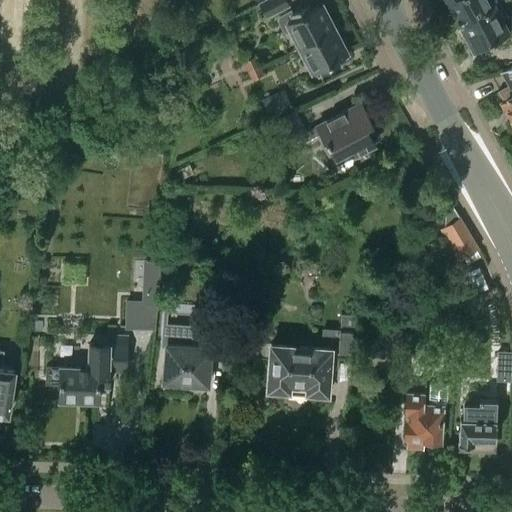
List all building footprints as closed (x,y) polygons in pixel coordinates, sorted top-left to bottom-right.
[(285,0),(264,0),(259,3),(266,17),(288,5),(285,0)] [(447,0),(460,24),(494,5),(499,2),(503,0),(447,0)] [(499,2),(494,5),(460,24),(473,50),(511,29),(511,14),(507,17),(499,2)] [(307,4),(292,11),(290,9),(278,15),(277,19),(283,30),(287,31),(291,29),(299,46),(333,28),(320,3),(309,9),(307,4)] [(349,58),(333,28),(299,46),(312,71),(319,68),(322,72),(349,58)] [(247,70),(258,65),(254,56),(243,61),(247,70)] [(262,74),(258,65),(247,70),(251,79),(262,74)] [(511,83),(499,91),(503,99),(499,102),(500,103),(502,102),(511,120),(511,83)] [(261,101),(269,119),(292,109),(283,91),(261,101)] [(359,103),(317,125),(305,132),(293,111),(273,121),(284,142),(300,134),(304,141),(320,133),(328,146),(329,145),(335,157),(352,148),(355,154),(374,145),(364,127),(370,124),(359,103)] [(459,218),(448,200),(445,202),(443,229),(459,218)] [(477,249),(459,218),(443,229),(461,258),(462,258),(477,249)] [(232,257),(232,269),(244,269),(244,257),(232,257)] [(125,297),(125,326),(158,326),(159,259),(142,258),(142,297),(125,297)] [(166,315),(164,315),(162,346),(161,346),(160,360),(165,361),(163,380),(167,381),(170,384),(180,384),(183,382),(206,383),(209,354),(223,355),(225,324),(224,322),(223,321),(212,314),(210,313),(208,313),(202,312),(199,313),(198,316),(197,326),(165,324),(166,315)] [(334,352),(330,351),(330,349),(270,344),(266,389),(286,390),(286,392),(307,394),(307,392),(327,394),(330,356),(350,358),(354,316),(340,315),(339,331),(322,329),(322,336),(338,337),(337,346),(334,346),(334,352)] [(386,330),(384,357),(399,358),(400,331),(386,330)] [(87,367),(58,366),(45,366),(44,384),(58,384),(58,399),(97,400),(98,389),(106,389),(107,368),(124,368),(125,336),(107,335),(107,344),(88,344),(87,367)] [(0,413),(7,414),(14,368),(1,366),(3,351),(0,350),(0,413)] [(497,379),(509,380),(510,352),(498,352),(497,379)] [(406,414),(404,438),(407,438),(406,446),(421,447),(422,439),(440,441),(443,404),(445,404),(447,384),(423,382),(422,393),(406,392),(404,414),(406,414)] [(474,399),(474,403),(458,402),(458,419),(459,419),(458,448),(494,449),(496,399),(474,399)]
